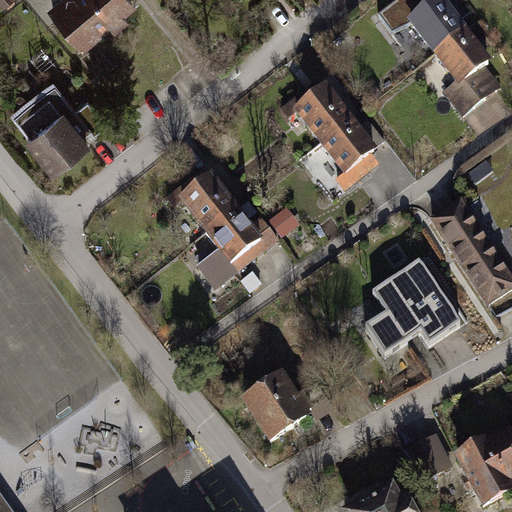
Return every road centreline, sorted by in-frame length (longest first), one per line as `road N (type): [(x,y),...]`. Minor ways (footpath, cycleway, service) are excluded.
road 1 (residential): [(155,374),(511,125)]
road 2 (residential): [(342,0),(50,224)]
road 3 (residential): [(252,492),(511,359)]
road 4 (residential): [(155,374),(50,224)]
road 5 (residential): [(252,492),(155,374)]
